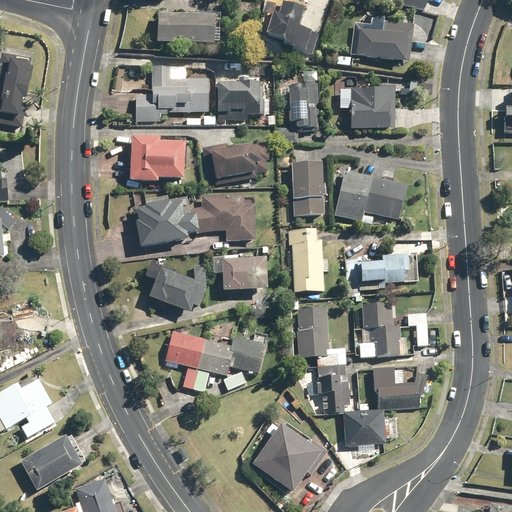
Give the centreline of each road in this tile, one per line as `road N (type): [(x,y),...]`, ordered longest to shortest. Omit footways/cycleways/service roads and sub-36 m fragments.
road 1 (tertiary): [(92,14),(72,131),(72,221),(86,305),(117,395),(189,511)]
road 2 (secondary): [(484,0),(458,85),(472,383),(441,449)]
